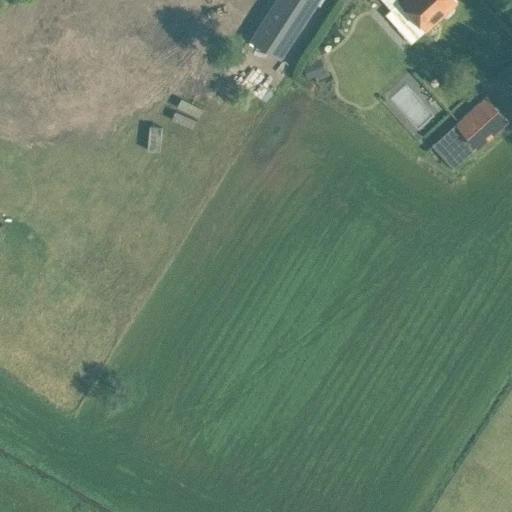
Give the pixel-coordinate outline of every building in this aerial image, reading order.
[(74,80),(117,6),(107,0),(21,0),(0,37),(74,80)] [(276,0),(250,40),(281,59),(318,0),(276,0)] [(401,0),(400,1),(426,30),(457,1),(455,0),(401,0)] [(84,114),(125,140),(139,119),(97,93),(84,114)] [(456,123),(461,128),(449,139),(467,158),(508,120),(485,96),(456,123)]
